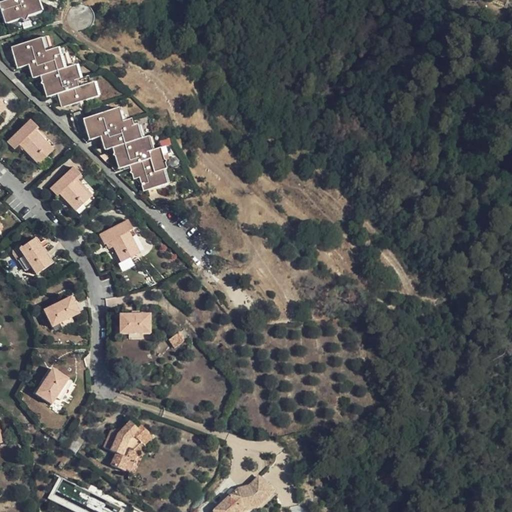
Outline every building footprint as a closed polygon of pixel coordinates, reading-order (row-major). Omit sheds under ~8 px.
[(0,0),(0,19),(5,23),(15,19),(17,21),(20,15),(23,17),(34,14),(30,1),(31,0),(0,0)] [(31,0),(30,1),(34,14),(39,13),(35,0),(31,0)] [(43,51),(48,50),(45,37),(40,38),(43,51)] [(72,82),(68,68),(67,68),(61,69),(57,56),(56,51),(53,49),(48,50),(43,51),(40,38),(13,45),(9,51),(13,65),(16,68),(23,65),(26,75),(30,78),(35,76),(40,94),(44,97),(52,94),(55,105),(58,108),(91,100),(87,85),(86,81),(82,79),(78,80),(72,82)] [(61,69),(67,68),(63,54),(57,56),(61,69)] [(74,66),(68,68),(72,82),(78,80),(74,66)] [(87,85),(91,100),(95,99),(92,84),(87,85)] [(114,124),(120,122),(116,110),(110,111),(114,124)] [(163,171),(159,158),(157,158),(155,151),(148,153),(142,155),(138,140),(132,142),(128,128),(126,120),(120,122),(114,124),(110,111),(82,119),(79,125),(82,138),(87,139),(94,138),(97,149),(100,151),(106,149),(111,166),(114,168),(122,166),(127,181),(133,180),(136,194),(158,188),(154,174),(160,172),(163,171)] [(51,155),(32,136),(37,131),(29,124),(6,147),(14,155),(19,150),(37,169),(51,155)] [(132,142),(138,140),(134,126),(128,128),(132,142)] [(142,155),(148,153),(144,138),(138,140),(142,155)] [(54,198),(58,195),(60,193),(64,198),(62,199),(75,212),(89,200),(72,181),(77,176),(71,169),(48,192),(54,198)] [(154,174),(158,188),(165,186),(160,172),(154,174)] [(138,254),(126,234),(131,231),(126,222),(98,238),(103,247),(110,243),(121,264),(138,254)] [(50,266),(34,241),(17,251),(33,277),(50,266)] [(76,314),(68,296),(40,310),(48,327),(76,314)] [(147,332),(146,313),(116,315),(117,334),(147,332)] [(163,360),(187,343),(179,333),(156,351),(163,360)] [(58,383),(63,386),(68,379),(49,365),(31,389),(46,400),(49,396),(58,383)] [(53,399),(63,386),(58,383),(49,396),(53,399)] [(131,444),(135,440),(140,434),(144,437),(151,426),(137,415),(133,420),(125,414),(111,434),(103,431),(99,449),(112,452),(110,465),(123,468),(127,453),(122,452),(129,443),(131,444)] [(129,469),(135,440),(131,444),(129,443),(122,452),(127,453),(123,468),(129,469)] [(258,472),(213,511),(251,511),(275,491),(258,472)] [(56,473),(47,492),(84,511),(116,511),(120,507),(56,473)] [(84,511),(47,492),(45,496),(74,511),(84,511)]
